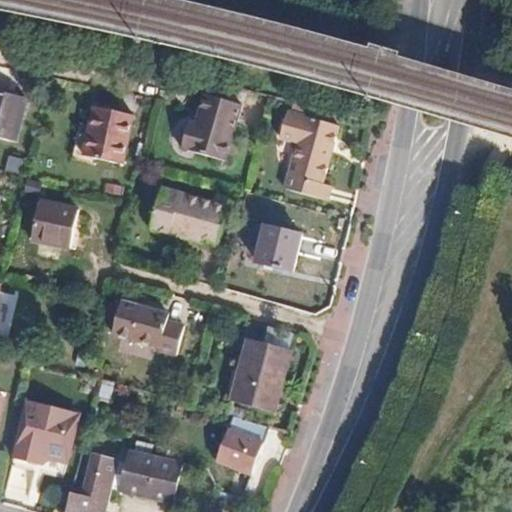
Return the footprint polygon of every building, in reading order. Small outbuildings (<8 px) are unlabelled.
[(0,140),(12,144),(25,100),(0,93),(0,140)] [(223,160),(240,104),(201,93),(193,123),(187,122),(180,148),(223,160)] [(120,165),(130,116),(91,108),(81,157),(120,165)] [(323,180),(339,123),(286,108),(279,136),(295,140),(284,185),(327,197),(330,182),(323,180)] [(215,243),(229,201),(213,196),(211,203),(158,188),(147,229),(199,244),(200,239),(215,243)] [(70,249),(80,212),(40,201),(30,238),(70,249)] [(291,271),(300,233),(261,224),(253,262),(291,271)] [(173,355),(180,326),(162,322),(164,313),(117,301),(109,332),(156,344),(153,351),(173,355)] [(272,414),(287,350),(244,341),(228,404),(272,414)] [(103,379),(99,399),(111,401),(115,382),(103,379)] [(66,463),(76,415),(25,404),(14,461),(37,465),(40,449),(48,450),(47,455),(48,460),(66,463)] [(222,466),(262,474),(271,425),(231,417),(222,466)] [(68,511),(99,511),(102,501),(108,503),(112,487),(173,503),(184,465),(135,452),(131,452),(124,476),(115,474),(117,463),(94,458),(85,492),(74,490),(68,511)]
